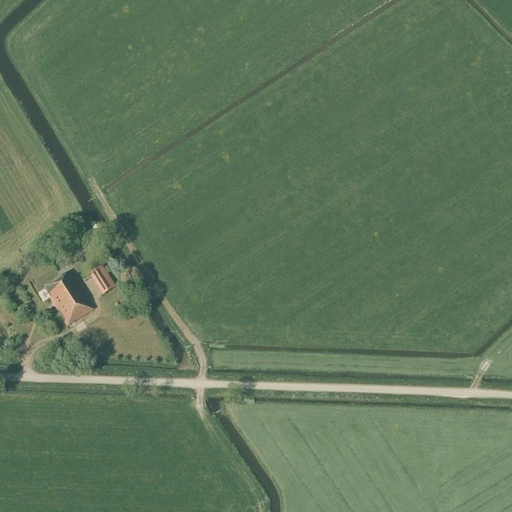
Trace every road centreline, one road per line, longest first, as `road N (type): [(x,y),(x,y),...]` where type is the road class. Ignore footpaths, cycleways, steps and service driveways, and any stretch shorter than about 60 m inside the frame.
road 1 (unclassified): [(511,395),(0,377)]
road 2 (track): [(199,384),(193,342),(91,183)]
